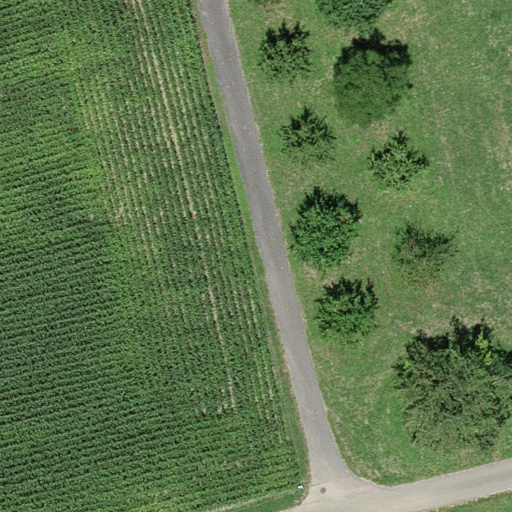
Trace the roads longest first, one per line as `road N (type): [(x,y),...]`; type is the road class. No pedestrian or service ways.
road 1 (track): [(334,511),(209,0)]
road 2 (track): [(382,511),(511,477)]
